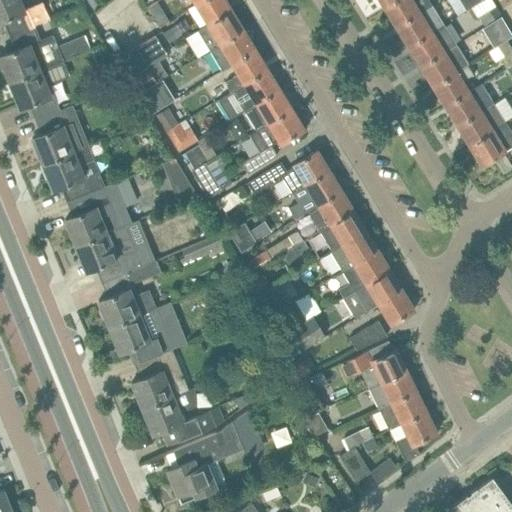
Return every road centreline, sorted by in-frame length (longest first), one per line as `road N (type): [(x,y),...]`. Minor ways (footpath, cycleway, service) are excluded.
road 1 (unclassified): [(440,293),(259,0)]
road 2 (tertiary): [(120,511),(0,217)]
road 3 (tertiary): [(0,264),(100,511)]
road 4 (unclassified): [(472,224),(329,0)]
road 5 (residential): [(440,293),(425,338),(478,442)]
road 6 (residential): [(0,385),(51,511)]
